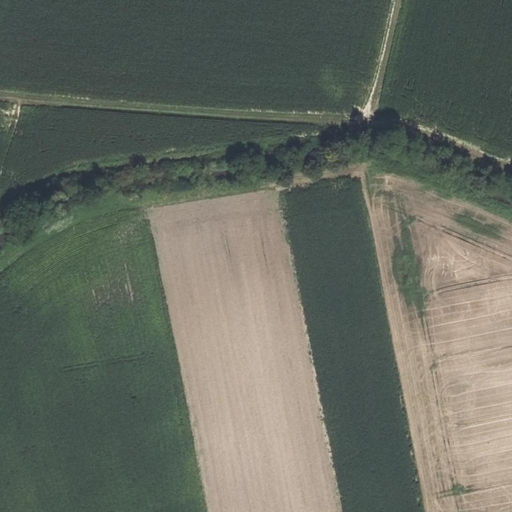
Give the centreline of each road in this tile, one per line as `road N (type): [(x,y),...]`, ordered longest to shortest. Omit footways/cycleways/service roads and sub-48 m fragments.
road 1 (track): [(374,127),(0,98)]
road 2 (track): [(511,164),(463,142),(374,127),(399,0)]
